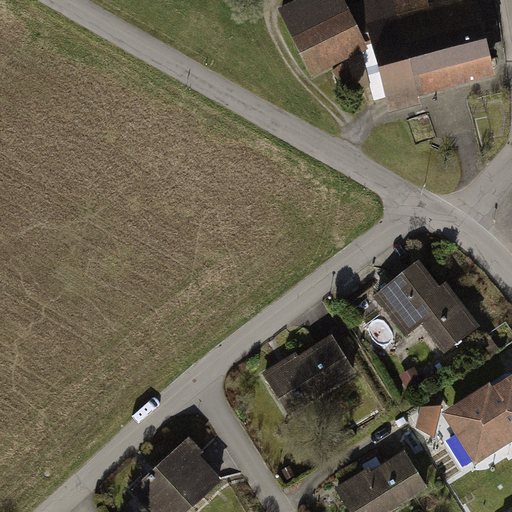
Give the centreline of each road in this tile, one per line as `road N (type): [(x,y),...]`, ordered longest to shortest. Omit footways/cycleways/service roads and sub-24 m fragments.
road 1 (unclassified): [(54,0),(430,211)]
road 2 (residential): [(430,211),(207,368)]
road 3 (residential): [(207,368),(68,493)]
road 4 (residential): [(292,511),(207,368)]
